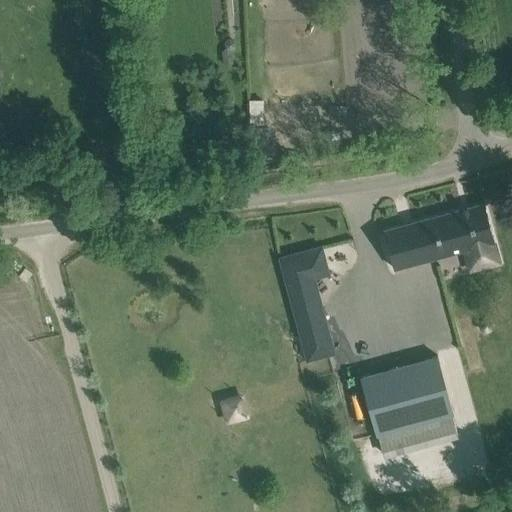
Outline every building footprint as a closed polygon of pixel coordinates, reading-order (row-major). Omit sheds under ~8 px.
[(226,50),(223,51),(225,65),(235,64),(233,50),(236,48),(235,42),(230,39),(225,43),(226,50)] [(249,130),(263,129),(262,98),(247,98),(249,130)] [(394,268),(495,242),(484,203),(384,230),(394,268)] [(308,361),(331,355),(310,275),(329,271),(323,247),(280,258),(308,361)] [(377,436),(454,415),(438,356),(361,376),(377,436)] [(240,392),(219,396),(224,421),(244,418),(240,392)]
